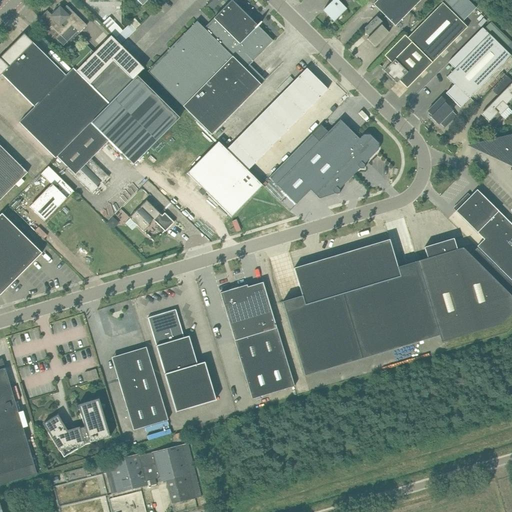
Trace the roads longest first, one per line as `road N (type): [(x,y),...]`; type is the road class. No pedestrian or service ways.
road 1 (unclassified): [(0,321),(407,199),(420,186),(419,141),(275,0)]
road 2 (unclassified): [(331,511),(511,457)]
